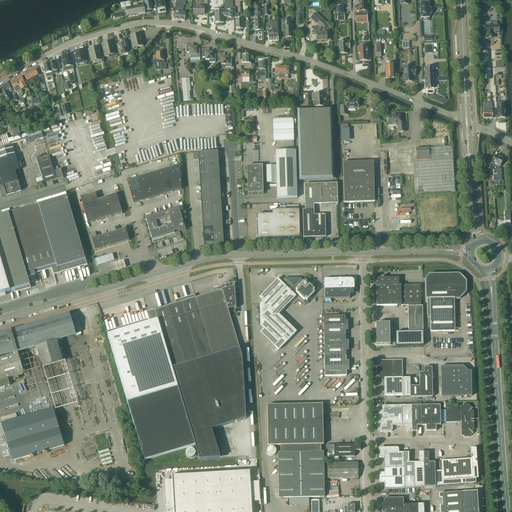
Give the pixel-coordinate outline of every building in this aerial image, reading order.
[(144,5),(126,8),(127,16),(145,13),(144,7),(145,7),(146,8),(146,11),(153,10),(152,7),(150,0),(144,0),(145,5),(144,6),(144,5)] [(428,3),(420,4),(421,9),(421,12),(421,18),(422,21),(429,21),(429,18),(429,14),(431,14),(431,9),(429,9),(428,3)] [(193,6),(193,15),(198,15),(198,14),(204,15),(204,6),(193,6)] [(260,30),(260,22),(264,22),(263,13),(260,13),(260,6),(255,6),(255,30),(260,30)] [(228,10),(215,10),(215,14),(215,18),(215,23),(223,23),(224,23),(224,18),(227,18),(231,18),(233,18),(233,10),(228,10)] [(328,25),(315,13),(311,19),(320,28),(314,28),(314,33),(316,33),(316,41),(327,41),(327,33),(328,33),(328,25)] [(269,31),(269,41),(278,41),(277,22),(270,22),(270,26),(272,26),(272,31),(269,31)] [(499,25),(497,25),(497,22),(492,22),(493,25),(484,25),(484,28),(483,28),(483,32),(485,32),(485,34),(486,34),(486,38),(493,38),(493,33),(499,33),(499,25)] [(143,46),(140,34),(133,35),(134,38),(131,39),(133,50),(137,49),(137,47),(143,46)] [(128,47),(126,40),(120,42),(121,45),(117,46),(120,55),(123,54),(130,53),(129,47),(128,47)] [(339,49),(339,54),(347,54),(347,49),(349,49),(349,42),(347,42),(347,41),(339,41),(339,45),(338,45),(338,49),(339,49)] [(113,49),(111,42),(105,43),(106,46),(103,47),(105,56),(108,55),(108,56),(115,54),(114,49),(113,49)] [(186,45),(186,53),(189,53),(189,55),(190,58),(200,58),(200,50),(196,50),(196,48),(193,48),(193,46),(191,46),(191,44),(186,45)] [(99,55),(98,47),(92,49),(93,52),(89,53),(91,62),(95,61),(95,62),(102,60),(100,54),(99,55)] [(367,47),(357,47),(357,54),(360,53),(360,61),(368,61),(367,47)] [(202,49),(202,58),(205,58),(205,60),(209,60),(209,63),(216,63),(215,54),(212,54),(212,52),(209,52),(209,50),(206,51),(206,49),(202,49)] [(76,64),(87,61),(84,50),(73,52),(76,64)] [(487,52),(480,52),(480,65),(482,65),(488,65),(487,52)] [(164,64),(163,61),(163,53),(156,53),(157,58),(152,62),(156,70),(160,70),(160,71),(166,70),(165,63),(164,64)] [(217,54),(218,63),(220,62),(221,65),(225,65),(225,68),(232,68),(231,59),(228,59),(228,57),(225,57),(224,55),(222,55),(222,54),(217,54)] [(242,55),(242,64),(249,64),(249,66),(251,66),(251,63),(249,63),(249,55),(242,55)] [(69,61),(68,56),(61,58),(63,63),(61,64),(63,72),(73,70),(71,61),(69,61)] [(50,64),(52,75),(58,74),(55,62),(49,63),(50,64)] [(257,70),(257,73),(255,74),(255,80),(260,80),(260,77),(265,76),(265,73),(265,62),(258,62),(259,70),(257,70)] [(53,79),(52,75),(50,64),(43,65),(47,78),(50,77),(51,80),(53,79)] [(393,64),(392,64),(387,64),(385,64),(385,78),(394,78),(393,64)] [(482,79),(486,79),(490,79),(489,65),(488,65),(482,65),(482,79)] [(275,66),(275,74),(273,74),(273,77),(278,77),(278,80),(281,80),(281,77),(281,74),(282,66),(275,66)] [(403,66),(404,78),(405,82),(413,82),(412,77),(412,76),(413,76),(416,76),(415,68),(412,68),(412,66),(403,66)] [(425,78),(436,78),(436,74),(433,74),(433,68),(433,67),(425,68),(425,78)] [(29,72),(33,79),(38,76),(38,79),(37,79),(38,82),(41,81),(42,85),(45,85),(42,74),(39,75),(38,75),(35,69),(29,72)] [(27,82),(32,79),(33,79),(29,72),(24,75),(27,82)] [(249,72),(242,72),(242,78),(242,83),(249,83),(253,82),(253,72),(249,73),(249,72)] [(19,86),(20,88),(21,90),(27,87),(24,83),(21,77),(16,80),(19,86)] [(436,78),(425,78),(426,88),(426,89),(434,88),(434,82),(436,82),(436,78)] [(181,80),(182,91),(191,91),(190,79),(188,79),(181,80)] [(13,88),(15,91),(16,93),(21,90),(20,88),(19,86),(16,80),(10,83),(13,89),(13,88)] [(3,84),(7,91),(9,90),(10,92),(12,91),(7,82),(3,84)] [(3,84),(0,85),(0,88),(5,97),(8,102),(12,99),(7,91),(3,84)] [(312,99),(313,99),(314,107),(325,107),(325,102),(326,102),(326,97),(324,98),(324,93),(312,93),(312,99)] [(340,106),(340,116),(348,115),(348,109),(359,109),(358,99),(352,100),(352,98),(346,98),(346,100),(346,104),(344,104),(345,106),(340,106)] [(67,104),(61,106),(63,115),(69,114),(67,104)] [(497,106),(497,119),(505,118),(505,105),(497,106)] [(56,110),(52,111),(54,118),(62,116),(60,110),(56,111),(56,110)] [(299,114),(301,176),(332,175),(330,113),(299,114)] [(387,116),(388,126),(397,125),(397,133),(405,132),(405,123),(400,123),(400,115),(391,115),(391,116),(387,116)] [(255,132),(254,118),(244,119),(245,125),(250,124),(250,132),(255,132)] [(273,141),(294,140),(293,119),(273,120),(273,141)] [(12,126),(15,136),(21,135),(18,125),(12,126)] [(43,129),(27,134),(29,142),(45,136),(43,129)] [(0,146),(10,144),(9,143),(21,139),(20,136),(8,139),(7,134),(0,136),(0,146)] [(12,146),(0,149),(0,174),(4,186),(6,195),(21,191),(15,171),(20,170),(12,146)] [(416,148),(418,193),(455,191),(452,146),(416,148)] [(203,152),(204,164),(218,163),(218,151),(203,152)] [(276,182),(277,198),(297,198),(296,151),(275,151),(276,165),(265,165),(266,183),(276,182)] [(490,171),(493,172),(499,157),(495,155),(491,163),(494,164),(492,168),(491,168),(490,171)] [(39,169),(44,182),(56,178),(52,165),(49,157),(37,160),(39,169)] [(499,157),(493,172),(493,181),(501,181),(501,169),(497,167),(498,166),(500,167),(503,159),(499,157)] [(373,161),(343,162),(344,203),(375,202),(373,161)] [(204,164),(205,174),(219,173),(218,163),(204,164)] [(170,168),(174,179),(181,177),(180,165),(170,168)] [(252,166),(247,166),(247,168),(247,176),(247,180),(250,180),(250,183),(247,183),(247,192),(248,194),(253,193),(253,192),(257,192),(258,193),(263,193),(263,191),(262,167),(262,166),(257,166),(257,167),(252,168),(252,166)] [(165,169),(169,181),(174,179),(170,168),(165,169)] [(54,171),(56,178),(57,180),(63,178),(63,176),(65,176),(64,172),(62,173),(61,169),(54,171)] [(161,170),(164,182),(169,181),(165,169),(161,170)] [(157,175),(159,184),(164,182),(161,170),(156,172),(157,175)] [(153,180),(154,185),(159,184),(157,175),(156,172),(151,173),(153,180)] [(149,185),(150,186),(154,185),(153,180),(151,173),(146,175),(149,185)] [(205,174),(205,184),(220,183),(219,173),(205,174)] [(141,176),(145,188),(150,186),(149,185),(146,175),(141,176)] [(137,178),(140,189),(145,188),(141,176),(137,178)] [(169,181),(172,192),(182,190),(181,177),(174,179),(169,181)] [(127,180),(130,192),(140,189),(137,178),(127,180)] [(164,182),(168,194),(172,192),(169,181),(164,182)] [(159,184),(163,195),(168,194),(164,182),(159,184)] [(205,184),(206,194),(210,193),(220,193),(220,183),(205,184)] [(314,204),(338,204),(337,183),(304,184),(305,210),(314,210),(314,204)] [(150,186),(153,198),(163,195),(159,184),(154,185),(150,186)] [(140,189),(143,201),(153,198),(150,186),(145,188),(140,189)] [(134,204),(143,201),(140,189),(130,192),(134,204)] [(80,198),(84,211),(94,208),(99,206),(97,200),(95,193),(80,198)] [(200,194),(202,211),(211,210),(210,193),(206,194),(200,194)] [(210,193),(211,210),(221,210),(220,193),(210,193)] [(106,197),(109,207),(119,204),(116,194),(111,196),(106,197)] [(0,258),(10,292),(14,290),(30,286),(29,283),(34,281),(33,276),(34,276),(35,274),(34,271),(37,270),(51,266),(56,265),(57,268),(85,260),(85,259),(66,196),(0,215),(0,258)] [(109,207),(112,217),(122,214),(119,204),(109,207)] [(94,208),(98,221),(103,220),(100,210),(99,206),(94,208)] [(152,240),(163,236),(175,233),(174,232),(179,231),(179,232),(186,230),(184,224),(183,224),(182,223),(183,223),(179,207),(145,217),(152,240)] [(88,224),(98,221),(94,208),(84,211),(88,224)] [(202,211),(203,227),(213,227),(211,210),(202,211)] [(211,210),(213,227),(222,226),(221,210),(211,210)] [(272,211),(272,214),(256,215),(257,239),(300,238),(299,210),(272,211)] [(314,215),(314,210),(305,210),(302,210),(303,238),(314,237),(314,215)] [(314,215),(314,237),(326,237),(325,215),(314,215)] [(213,227),(213,235),(223,234),(222,226),(213,227)] [(203,227),(203,235),(213,235),(213,227),(203,227)] [(120,230),(124,242),(129,240),(125,228),(125,229),(120,230)] [(116,231),(119,243),(124,242),(120,230),(116,231)] [(111,233),(114,245),(119,243),(116,231),(111,233)] [(106,234),(110,246),(114,245),(111,233),(106,234)] [(101,236),(105,248),(110,246),(106,234),(101,236)] [(213,235),(214,243),(223,242),(223,244),(224,244),(223,234),(213,235)] [(203,235),(204,245),(204,244),(214,243),(213,235),(203,235)] [(96,237),(100,249),(105,248),(101,236),(96,237)] [(95,250),(100,249),(96,237),(92,238),(91,238),(95,250)] [(0,294),(5,293),(7,292),(10,292),(0,258),(0,294)] [(124,261),(113,264),(115,268),(115,271),(126,268),(125,264),(124,261)] [(427,315),(430,315),(430,332),(455,331),(454,299),(459,299),(466,292),(466,281),(459,274),(429,274),(425,278),(425,299),(427,299),(427,315)] [(380,278),(375,278),(375,286),(376,286),(376,306),(408,305),(408,307),(408,332),(395,332),(396,346),(423,346),(423,332),(422,306),(421,306),(421,305),(420,285),(399,285),(399,278),(384,278),(383,277),(383,276),(382,276),(381,276),(381,277),(380,277),(380,278)] [(296,296),(294,295),(296,293),(304,300),(305,299),(307,300),(314,292),(313,291),(314,289),(312,287),(312,286),(310,283),(309,284),(306,281),(305,283),(304,281),(303,282),(300,278),(284,279),(281,282),(277,279),(259,297),(263,301),(260,304),(260,326),(264,329),(260,332),(279,350),(296,332),(278,314),(296,296)] [(324,279),(324,289),(324,299),(349,299),(349,294),(353,294),(353,289),(354,289),(354,283),(354,282),(354,281),(353,280),(352,279),(351,279),(350,279),(347,279),(341,279),(340,278),(339,279),(324,279)] [(145,460),(195,445),(199,459),(220,458),(211,429),(246,419),(242,357),(239,348),(240,348),(239,348),(228,309),(236,307),(236,309),(234,283),(232,283),(233,284),(234,283),(234,286),(222,290),(155,310),(157,320),(107,335),(145,460)] [(77,313),(71,315),(76,332),(82,330),(77,313)] [(70,314),(0,334),(0,380),(24,373),(20,360),(24,358),(22,352),(18,353),(17,352),(37,347),(43,368),(63,362),(57,340),(76,335),(70,314)] [(323,316),(323,326),(348,326),(348,320),(345,321),(345,315),(323,316)] [(390,344),(390,342),(389,323),(376,323),(376,345),(390,344)] [(323,326),(324,336),(346,336),(345,331),(348,331),(348,326),(323,326)] [(324,336),(324,346),(348,346),(348,340),(346,341),(346,336),(324,336)] [(324,346),(324,356),(346,356),(346,351),(348,351),(348,346),(324,346)] [(324,356),(324,366),(349,366),(349,360),(346,361),(346,356),(324,356)] [(380,360),(376,365),(376,375),(384,383),(384,396),(403,395),(403,397),(410,397),(410,386),(410,377),(402,377),(402,360),(380,360)] [(324,376),(346,376),(346,371),(349,371),(349,366),(324,366),(324,376)] [(441,366),(441,382),(471,381),(471,371),(468,371),(463,366),(441,366)] [(419,386),(410,386),(410,397),(432,397),(432,367),(424,367),(424,372),(419,373),(419,386)] [(0,388),(10,385),(8,379),(0,381),(0,388)] [(441,382),(441,397),(472,396),(471,381),(441,382)] [(323,445),(322,406),(322,404),(267,405),(268,446),(280,446),(280,452),(278,452),(279,498),(324,497),(324,452),(321,452),(321,445),(323,445)] [(461,421),(461,436),(464,436),(464,437),(469,437),(472,433),(473,434),(473,433),(471,432),(474,430),(474,422),(472,422),(472,420),(474,420),(474,419),(473,412),(471,409),(472,408),(468,404),(463,404),(463,406),(461,406),(461,405),(460,405),(460,406),(458,406),(458,404),(446,405),(446,423),(459,422),(459,421),(461,421)] [(402,406),(402,426),(407,426),(407,432),(412,431),(411,405),(402,406)] [(411,405),(412,431),(417,431),(417,426),(421,426),(421,405),(411,405)] [(421,405),(421,426),(426,425),(426,431),(436,431),(436,425),(440,425),(440,405),(421,405)] [(377,413),(377,428),(378,428),(378,431),(381,431),(381,432),(390,432),(391,432),(391,431),(392,431),(392,430),(392,426),(402,426),(402,406),(382,406),(382,411),(378,411),(378,412),(377,412),(377,413)] [(53,408),(17,419),(16,413),(0,418),(2,423),(1,424),(12,461),(64,446),(53,408)] [(326,445),(326,453),(326,461),(338,461),(338,457),(354,456),(354,450),(360,450),(360,444),(326,445)] [(384,458),(384,468),(404,468),(404,463),(403,453),(404,453),(404,452),(399,453),(399,450),(398,449),(398,448),(397,448),(383,448),(383,449),(379,449),(379,453),(378,453),(379,456),(379,457),(379,458),(380,458),(381,458),(384,458)] [(442,470),(435,471),(435,486),(443,486),(476,484),(476,478),(478,478),(476,448),(471,448),(471,454),(473,456),(474,456),(473,456),(472,458),(471,458),(441,460),(442,470)] [(404,463),(404,468),(404,488),(414,488),(414,462),(409,462),(409,452),(404,452),(404,453),(403,453),(404,463)] [(414,462),(414,488),(424,487),(424,452),(419,452),(419,462),(414,462)] [(424,452),(424,487),(435,486),(435,462),(429,462),(429,452),(424,452)] [(327,463),(328,471),(328,479),(358,478),(358,462),(327,463)] [(384,489),(404,488),(404,468),(384,468),(384,473),(379,473),(379,483),(384,483),(384,489)] [(252,511),(250,471),(171,475),(173,494),(168,494),(169,506),(173,505),(173,511),(252,511)] [(478,511),(477,491),(439,494),(439,498),(442,498),(442,506),(440,506),(440,511),(478,511)] [(418,511),(418,504),(403,504),(403,498),(384,498),(384,503),(382,503),(382,511),(418,511)]
